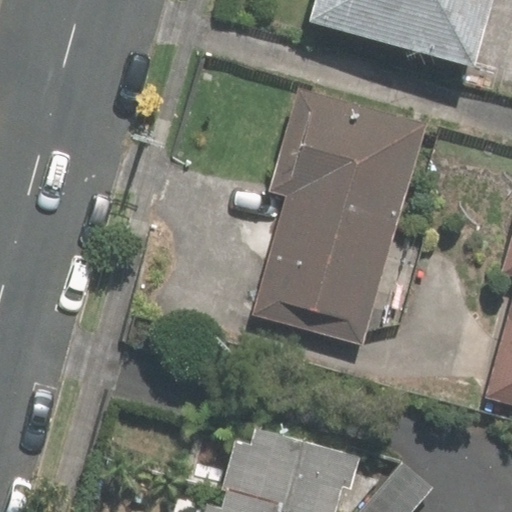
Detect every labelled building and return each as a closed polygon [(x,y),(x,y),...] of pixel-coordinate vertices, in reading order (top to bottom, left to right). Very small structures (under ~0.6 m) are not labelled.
[(318,0),(313,19),(478,63),(495,0),(318,0)] [(431,117),(304,80),(274,182),(293,188),(260,299),(374,333),(377,324),(397,330),(416,263),(391,255),(431,117)] [(511,400),(511,247),(507,268),(511,269),(511,316),(495,312),(474,391),(511,400)] [(345,511),(363,451),(252,418),(226,503),(211,499),(207,511),(345,511)] [(357,511),(410,511),(438,482),(409,456),(357,511)]
